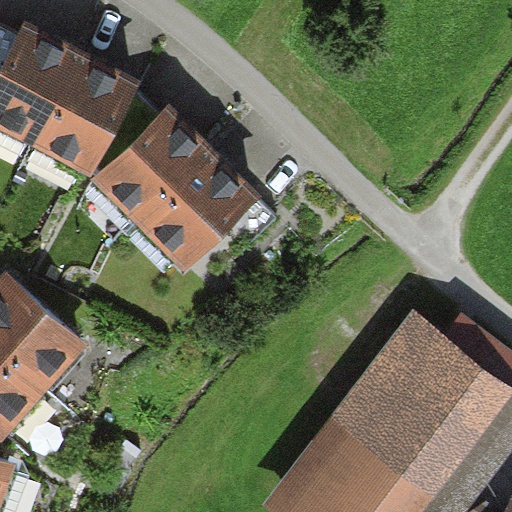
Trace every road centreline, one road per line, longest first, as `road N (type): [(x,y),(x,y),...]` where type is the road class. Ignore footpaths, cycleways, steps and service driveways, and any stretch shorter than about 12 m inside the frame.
road 1 (residential): [(511,330),(218,51),(133,0)]
road 2 (track): [(431,258),(511,136)]
